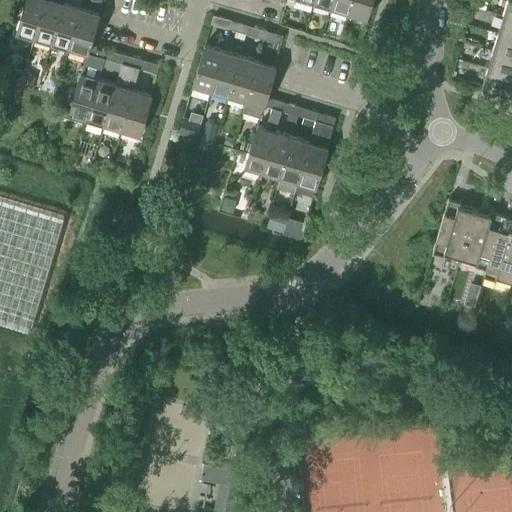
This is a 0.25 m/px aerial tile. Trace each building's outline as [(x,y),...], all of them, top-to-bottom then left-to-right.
[(34,35),(45,0),(25,0),(17,30),(34,35)] [(45,0),(34,35),(52,40),(64,0),(63,0),(45,0)] [(52,40),(69,46),(81,5),(64,0),(52,40)] [(332,0),(332,4),(349,9),(351,0),(332,0)] [(351,0),(349,9),(367,15),(371,0),(351,0)] [(511,0),(507,0),(503,17),(511,19),(511,0)] [(87,51),(90,42),(99,11),(81,5),(69,46),(87,51)] [(229,27),(231,19),(213,13),(210,22),(229,27)] [(511,19),(503,17),(498,34),(511,38),(511,19)] [(231,19),(229,27),(246,32),(249,24),(231,19)] [(249,24),(246,32),(263,38),(266,29),(249,24)] [(266,29),(263,38),(280,43),(283,34),(266,29)] [(511,38),(498,34),(492,52),(511,57),(511,38)] [(99,76),(104,56),(107,47),(90,42),(87,51),(69,111),(87,116),(99,76)] [(212,87),(224,47),(205,42),(193,82),(212,87)] [(124,52),(107,47),(104,56),(121,61),(124,52)] [(224,47),(212,87),(229,92),(241,52),(224,47)] [(124,52),(121,61),(116,81),(104,121),(121,126),(133,86),(139,66),(141,57),(124,52)] [(241,52),(229,92),(246,97),(258,57),(241,52)] [(511,57),(492,52),(487,69),(511,76),(511,57)] [(156,72),(159,63),(141,57),(139,66),(156,72)] [(246,97),(242,110),(260,115),(264,104),(265,102),(267,95),(276,62),(274,61),(258,57),(246,97)] [(511,76),(487,69),(483,84),(511,93),(511,76)] [(99,76),(87,116),(104,121),(116,81),(99,76)] [(133,86),(121,126),(140,132),(152,92),(133,86)] [(246,163),(264,168),(276,128),(275,127),(281,109),(284,100),(267,95),(265,102),(264,104),(272,106),(266,125),(258,122),(246,163)] [(298,114),(301,105),(284,100),(281,109),(298,114)] [(316,119),(319,110),(301,105),(298,114),(316,119)] [(319,110),(316,119),(332,124),(335,115),(319,110)] [(281,173),(293,133),(276,128),(264,168),(281,173)] [(281,173),(278,185),(295,190),(296,189),(311,138),(293,133),(281,173)] [(329,143),(311,138),(296,189),(314,194),(329,143)] [(0,320),(29,329),(63,215),(0,195),(0,320)] [(461,255),(475,208),(460,203),(461,199),(449,196),(433,251),(445,254),(446,251),(461,255)] [(475,208),(461,255),(475,260),(475,263),(486,266),(487,266),(503,212),(491,208),(490,212),(475,208)] [(487,266),(486,266),(484,273),(496,276),(497,273),(511,277),(511,227),(511,224),(511,214),(503,212),(487,266)] [(214,507),(226,509),(234,511),(244,466),(225,461),(214,507)]
